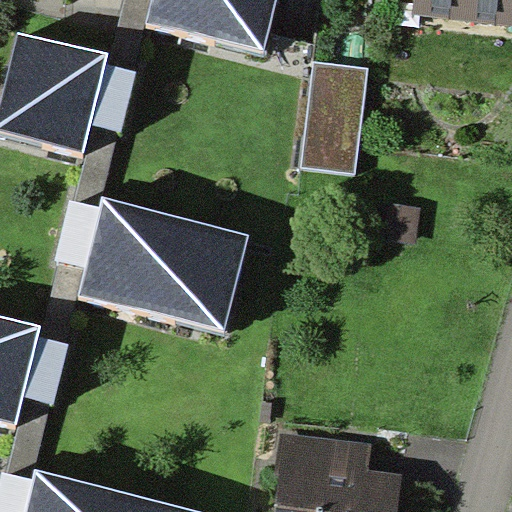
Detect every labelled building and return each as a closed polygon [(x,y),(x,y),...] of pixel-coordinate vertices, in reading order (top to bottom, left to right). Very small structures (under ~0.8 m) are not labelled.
[(267,0),(155,0),(150,23),(256,48),(267,0)] [(511,40),(511,0),(410,0),(407,28),(511,40)] [(95,64),(15,44),(0,104),(0,131),(73,149),(95,64)] [(309,63),(295,168),(349,175),(363,70),(309,63)] [(421,207),(378,204),(375,243),(418,245),(421,207)] [(236,243),(101,210),(80,297),(215,330),(236,243)] [(31,335),(0,326),(0,422),(9,425),(31,335)] [(368,452),(282,441),(272,511),(405,511),(409,488),(364,482),(368,452)] [(167,511),(35,481),(27,511),(167,511)]
